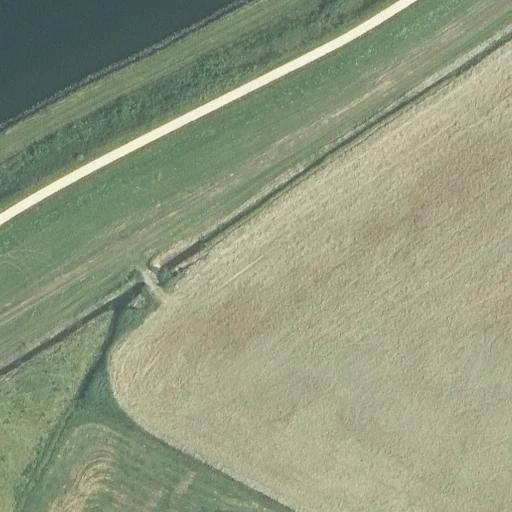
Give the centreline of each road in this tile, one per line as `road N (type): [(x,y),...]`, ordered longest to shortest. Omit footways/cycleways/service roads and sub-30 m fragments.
road 1 (track): [(511,2),(364,106),(0,320)]
road 2 (track): [(0,152),(309,0)]
